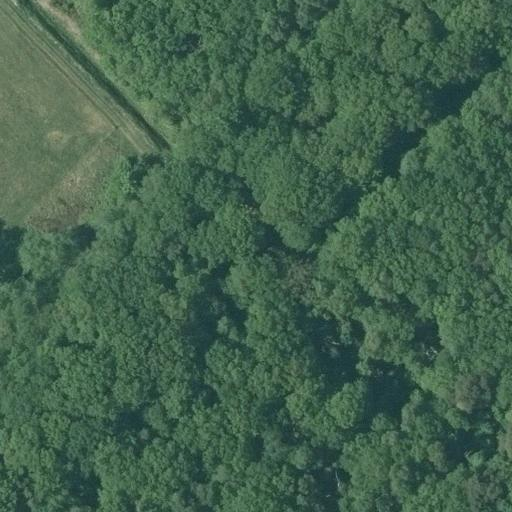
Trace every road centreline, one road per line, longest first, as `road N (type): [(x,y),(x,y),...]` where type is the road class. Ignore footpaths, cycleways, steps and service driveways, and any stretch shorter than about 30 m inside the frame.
road 1 (track): [(0,469),(443,0)]
road 2 (track): [(221,236),(0,0)]
